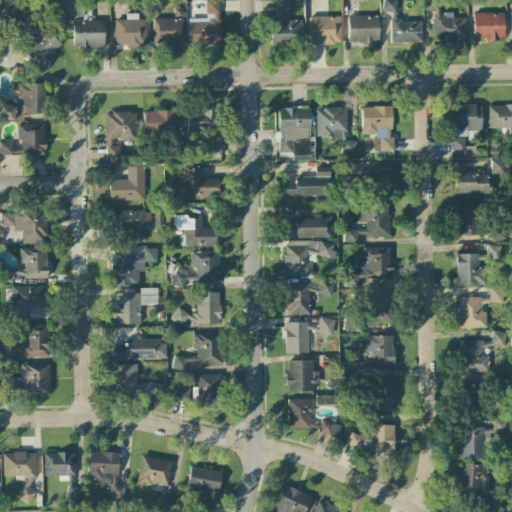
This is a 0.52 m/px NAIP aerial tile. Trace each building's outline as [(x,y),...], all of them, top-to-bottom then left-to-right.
[(217,0),(217,45),(186,44),(187,2),(189,0),(217,0)] [(289,13),(288,0),(274,0),(275,13),(289,13)] [(390,42),(420,43),(421,21),(395,21),(395,0),(381,0),(382,12),(390,12),(390,42)] [(466,17),(452,17),(452,13),(439,13),(439,7),(433,7),(433,41),(465,41),(466,17)] [(183,9),(183,42),(153,43),(153,18),(173,18),(173,9),(183,9)] [(472,13),(473,40),(504,39),(503,12),(472,13)] [(347,16),(347,43),(378,43),(378,15),(347,16)] [(340,16),(308,17),(309,45),(340,44),(340,16)] [(103,19),(103,46),(72,47),(72,20),(103,19)] [(301,19),(269,20),(270,45),(301,45),(301,19)] [(145,20),(145,45),(114,45),(114,20),(145,20)] [(39,25),(61,45),(36,72),(5,43),(25,21),(39,25)] [(16,34),(2,33),(2,52),(15,52),(16,34)] [(45,84),(45,113),(21,112),(21,119),(0,118),(0,103),(18,104),(18,84),(45,84)] [(511,104),(487,105),(488,129),(511,128),(511,104)] [(480,130),(480,105),(449,105),(449,154),(474,154),(474,146),(465,146),(464,130),(480,130)] [(310,160),(309,107),(278,107),(278,156),(291,156),(292,160),(310,160)] [(390,107),(361,107),(361,135),(372,135),(372,151),(393,151),(393,138),(390,138),(390,107)] [(341,154),(355,154),(355,140),(346,140),(346,108),(315,108),(315,136),(341,136),(341,154)] [(207,156),(219,156),(220,110),(187,109),(186,134),(207,134),(207,156)] [(143,111),(144,135),(174,134),(174,110),(143,111)] [(136,140),(136,112),(105,113),(106,156),(119,156),(119,146),(111,146),(111,140),(136,140)] [(15,123),(15,140),(20,140),(20,146),(13,148),(12,143),(0,143),(0,154),(44,154),(44,123),(15,123)] [(504,161),(491,160),(491,174),(503,174),(504,161)] [(390,161),(342,162),(343,182),(391,181),(390,161)] [(143,201),(144,167),(126,166),(126,180),(109,179),(108,200),(143,201)] [(281,198),(329,199),(330,167),(315,167),(315,177),(298,176),(297,183),(282,183),(281,198)] [(219,196),(218,178),(200,179),(200,168),(183,168),(184,198),(219,196)] [(454,173),(454,195),(488,194),(488,172),(454,173)] [(388,236),(388,205),(361,205),(361,229),(343,229),(343,242),(357,242),(357,237),(388,236)] [(477,205),(456,205),(456,235),(476,236),(477,205)] [(145,242),(144,222),(150,222),(150,210),(112,211),(112,232),(126,232),(126,243),(145,242)] [(21,243),(46,243),(46,212),(21,212),(21,215),(0,215),(0,227),(13,227),(13,231),(21,231),(21,243)] [(218,245),(218,228),(201,228),(200,216),(172,216),(173,232),(178,232),(179,246),(218,245)] [(331,237),(331,218),(286,218),(286,238),(331,237)] [(313,276),(313,257),(334,257),(334,241),(284,241),(284,276),(313,276)] [(456,254),(456,285),(486,284),(486,266),(478,266),(478,260),(499,259),(499,245),(486,245),(486,254),(456,254)] [(391,247),(361,247),(360,274),(345,274),(344,287),(358,287),(358,278),(390,278),(391,247)] [(20,248),(20,271),(22,271),(22,278),(47,278),(46,248),(20,248)] [(138,285),(138,271),(143,271),(143,262),(156,262),(156,248),(143,248),(143,254),(111,255),(112,286),(138,285)] [(218,251),(190,251),(191,267),(195,267),(195,271),(172,272),(173,287),(184,287),(184,282),(219,281),(218,251)] [(309,315),(309,294),(332,294),(332,280),(318,280),(318,283),(285,283),(285,315),(309,315)] [(11,287),(11,320),(29,320),(29,307),(47,307),(46,286),(11,287)] [(458,328),(485,328),(484,303),(503,303),(503,287),(489,288),(489,297),(457,297),(458,328)] [(157,304),(156,288),(139,288),(139,293),(113,293),(113,325),(139,324),(139,305),(157,304)] [(219,323),(219,292),(196,292),(196,312),(173,312),(173,322),(183,322),(183,323),(219,323)] [(390,292),(366,292),(367,322),(390,321),(390,292)] [(284,323),(284,353),(308,353),(308,333),(332,333),(332,318),(318,318),(318,323),(284,323)] [(47,324),(24,324),(24,344),(8,345),(8,358),(48,357),(47,324)] [(488,372),(488,356),(482,356),(482,347),(504,347),(504,332),(491,332),(491,341),(460,341),(460,372),(488,372)] [(220,363),(219,333),(193,333),(193,356),(172,357),(172,370),(185,370),(185,363),(220,363)] [(392,335),(365,336),(365,351),(368,351),(369,362),(352,363),(353,368),(393,367),(392,335)] [(112,341),(112,360),(166,359),(165,340),(112,341)] [(312,360),(286,361),(286,391),(316,391),(316,371),(312,371),(312,360)] [(1,378),(2,391),(26,390),(26,395),(49,394),(49,363),(19,364),(20,377),(1,378)] [(136,364),(114,364),(114,396),(162,395),(162,383),(136,383),(136,364)] [(197,374),(197,409),(222,409),(221,374),(197,374)] [(393,410),(392,379),(375,379),(376,410),(393,410)] [(189,388),(173,387),(172,400),(188,401),(189,388)] [(334,395),(315,395),(315,405),(334,405),(334,395)] [(311,399),(287,398),(286,428),(310,428),(311,399)] [(340,425),(320,419),(317,433),(336,438),(340,425)] [(458,459),(483,459),(483,441),(489,441),(489,435),(505,435),(505,419),(492,419),(492,428),(458,427),(458,459)] [(393,425),(370,425),(370,436),(347,436),(347,449),(371,450),(371,457),(392,457),(393,425)] [(118,453),(89,451),(87,479),(99,479),(99,483),(110,484),(109,498),(123,498),(124,485),(116,485),(118,453)] [(44,477),(66,477),(67,499),(80,499),(80,487),(74,487),(73,452),(43,453),(44,477)] [(34,453),(2,453),(2,476),(22,476),(22,500),(31,500),(31,490),(34,490),(34,453)] [(137,483),(167,487),(171,460),(140,456),(137,483)] [(486,465),(458,464),(457,495),(485,495),(486,465)] [(213,511),(219,471),(189,467),(186,490),(203,492),(200,511),(213,511)] [(304,511),(311,497),(285,485),(272,511),(304,511)] [(174,497),(161,492),(157,504),(170,508),(174,497)] [(311,511),(344,511),(345,511),(316,500),(311,511)] [(504,511),(505,511),(491,501),(484,511),(504,511)]
